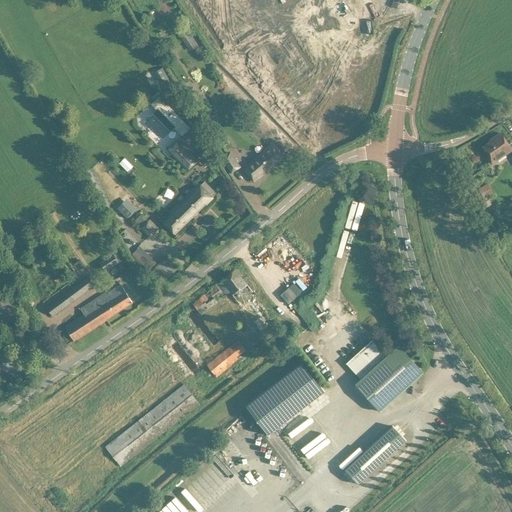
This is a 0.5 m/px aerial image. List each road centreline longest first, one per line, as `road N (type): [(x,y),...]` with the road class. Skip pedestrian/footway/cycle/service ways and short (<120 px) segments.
road 1 (unclassified): [(0,412),(197,279),(331,163),(394,147)]
road 2 (unclassified): [(511,450),(435,332),(416,285),(399,221),(394,147)]
road 3 (unknown): [(459,369),(362,431),(313,478)]
road 4 (unclassified): [(394,147),(410,56),(434,0)]
road 5 (unclassified): [(394,147),(450,143),(511,108)]
